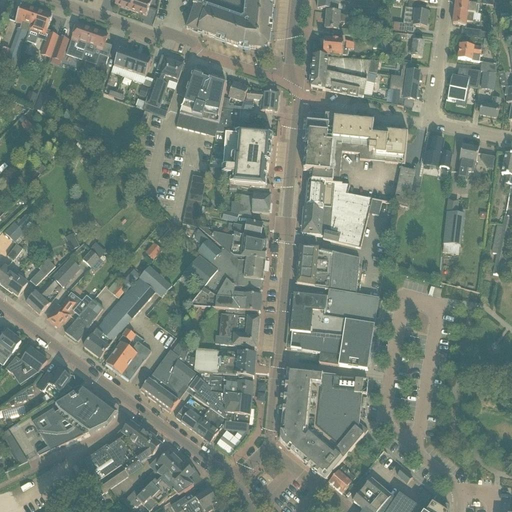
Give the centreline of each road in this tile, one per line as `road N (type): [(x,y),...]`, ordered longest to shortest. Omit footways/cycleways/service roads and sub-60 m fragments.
road 1 (residential): [(229,481),(0,304)]
road 2 (residential): [(298,92),(277,363)]
road 3 (residential): [(210,57),(169,32),(152,36),(49,0)]
road 4 (residential): [(458,511),(459,492),(386,423),(392,380)]
road 5 (unclassified): [(427,124),(446,0)]
